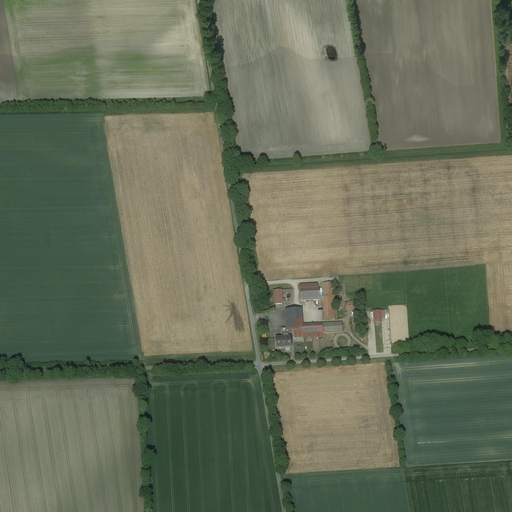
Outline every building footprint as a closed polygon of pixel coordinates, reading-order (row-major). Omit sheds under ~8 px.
[(318,284),(299,286),(300,303),(319,302),(318,284)] [(325,320),(335,319),(334,284),(323,284),(325,320)] [(282,291),(273,292),(274,305),(283,305),(282,291)] [(344,304),(345,312),(356,311),(355,303),(344,304)] [(301,310),(285,310),(287,332),(293,332),(293,339),(323,337),(323,333),(343,332),(342,324),(302,326),(301,310)] [(373,312),(374,324),(381,323),(381,312),(373,312)] [(275,340),(275,349),(291,348),(290,339),(275,340)]
